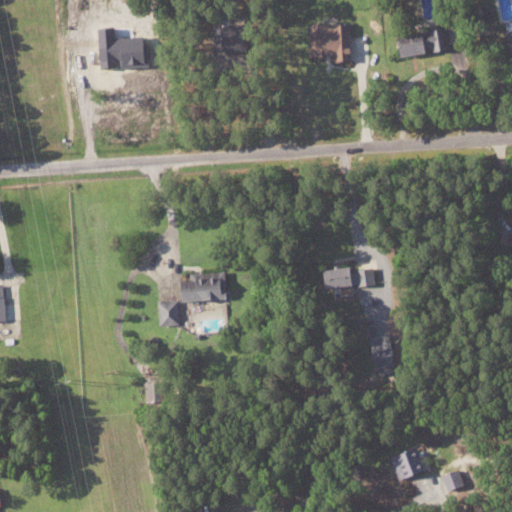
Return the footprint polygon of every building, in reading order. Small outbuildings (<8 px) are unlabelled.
[(344,21),(324,22),(324,20),(303,21),(304,54),(330,54),(330,59),(345,59),(344,21)] [(392,56),(441,46),(437,25),(388,34),(392,56)] [(511,27),(502,30),(509,55),(511,53),(511,27)] [(371,281),(369,265),(347,268),(347,264),(314,268),(316,287),(371,281)] [(185,271),(185,278),(174,279),(175,299),(222,297),(220,269),(185,271)] [(175,299),(155,299),(156,325),(176,324),(175,299)] [(367,333),(368,369),(390,368),(388,332),(367,333)] [(421,470),(415,446),(389,451),(395,476),(421,470)]
